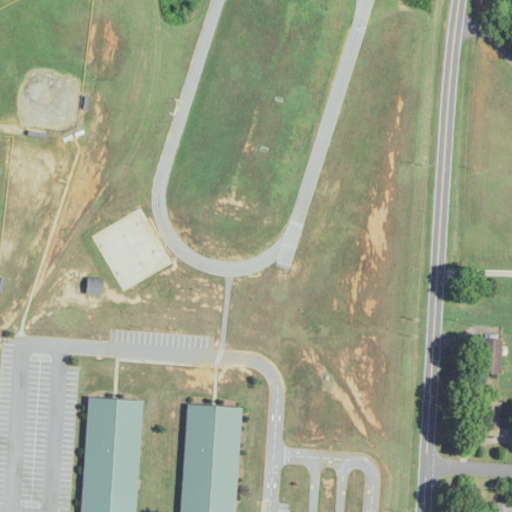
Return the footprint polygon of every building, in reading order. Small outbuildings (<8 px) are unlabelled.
[(102,295),(102,279),(87,279),(87,295),(102,295)] [(500,375),(500,340),(482,340),(482,375),(500,375)] [(80,511),(234,511),(240,408),(186,405),(180,511),(135,511),(140,401),(86,399),(80,511)] [(478,437),(498,437),(499,402),(479,402),(478,437)] [(511,511),(511,504),(493,503),(491,511),(511,511)]
